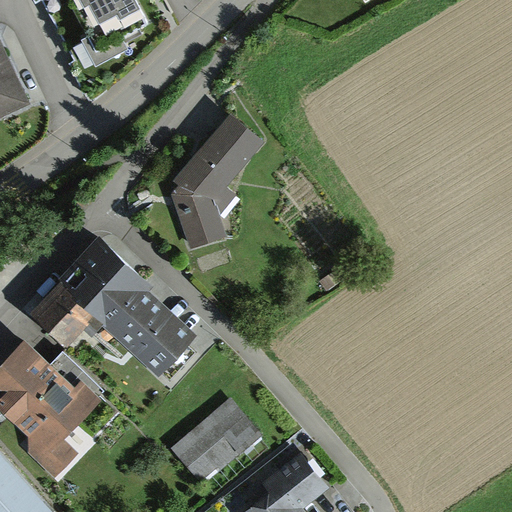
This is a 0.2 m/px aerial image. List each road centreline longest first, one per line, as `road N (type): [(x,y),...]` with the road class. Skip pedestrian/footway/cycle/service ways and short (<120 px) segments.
road 1 (residential): [(103,210),(244,347),(382,511)]
road 2 (residential): [(226,0),(82,134),(0,195)]
road 3 (residential): [(103,210),(267,0)]
road 4 (residential): [(0,316),(103,210)]
